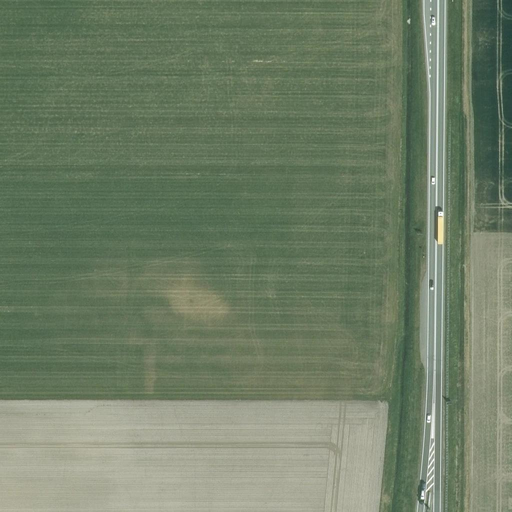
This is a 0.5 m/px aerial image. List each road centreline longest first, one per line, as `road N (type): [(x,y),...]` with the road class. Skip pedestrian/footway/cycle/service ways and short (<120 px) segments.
road 1 (trunk): [(434,365),(438,0)]
road 2 (trunk): [(434,365),(420,511)]
road 3 (trunk): [(436,511),(434,365)]
